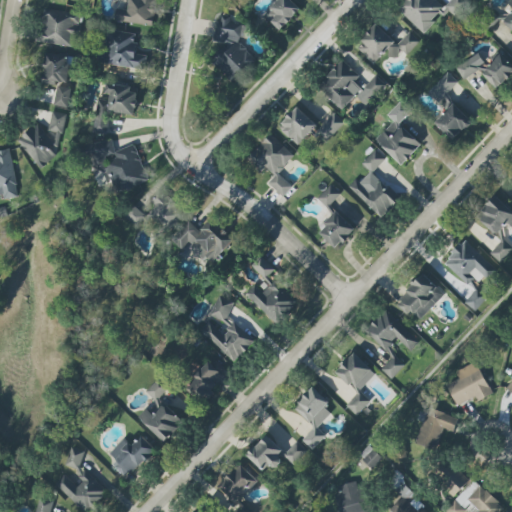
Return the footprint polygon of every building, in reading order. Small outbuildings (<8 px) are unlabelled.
[(155,24),(154,0),(127,0),(127,10),(114,10),(114,23),(155,24)] [(301,9),(291,0),(277,0),(263,15),(280,31),(301,9)] [(422,33),(440,14),(443,17),(448,11),(454,16),(467,3),(464,0),(450,0),(443,8),(435,0),(403,0),(396,8),(422,33)] [(511,0),(509,0),(506,3),(511,8),(511,11),(502,22),(511,31),(511,0)] [(35,42),(75,47),(79,15),(44,10),(41,32),(37,31),(35,42)] [(251,57),(247,57),(248,46),(242,45),(244,21),(216,19),(214,42),(219,42),(216,66),(225,67),(224,74),(249,77),(251,57)] [(384,52),(392,59),(401,50),(406,55),(419,41),(409,32),(397,45),(376,24),(355,46),(373,64),(384,52)] [(145,69),(146,55),(136,54),(137,42),(134,42),(135,34),(106,31),(103,65),(145,69)] [(53,106),(65,108),(72,57),(45,53),(41,83),(56,84),(53,106)] [(481,73),(495,89),(511,73),(511,62),(502,53),(481,73)] [(462,79),(480,69),(473,57),(455,67),(462,79)] [(359,77),(342,61),(317,87),(341,110),(361,89),(353,82),(359,77)] [(458,83),(448,72),(426,92),(436,103),(458,83)] [(373,100),(385,83),(374,75),(362,92),(373,100)] [(107,134),(109,113),(134,115),(137,89),(105,85),(103,100),(96,99),(93,133),(107,134)] [(401,166),(421,146),(398,123),(410,111),(402,102),(380,123),(386,129),(375,140),(401,166)] [(453,103),(434,124),(453,141),(472,121),(453,103)] [(278,127),(297,146),(317,126),(297,107),(278,127)] [(20,154),(34,156),(33,167),(53,170),(61,114),(51,112),(48,129),(24,125),(20,154)] [(316,133),(328,142),(343,121),(331,112),(316,133)] [(293,157),(270,134),(247,158),(261,171),(265,167),(274,176),(268,183),(282,197),(292,187),(278,173),(293,157)] [(82,148),(97,186),(110,181),(115,194),(148,181),(134,144),(115,152),(109,137),(82,148)] [(349,186),(380,219),(400,200),(373,171),(385,160),(375,149),(360,163),(373,176),(362,186),(356,179),(349,186)] [(317,198),(327,208),(340,194),(330,184),(317,198)] [(171,232),(187,209),(161,192),(146,215),(129,204),(122,216),(139,228),(147,217),(171,232)] [(475,218),(501,240),(489,254),(500,264),(511,250),(511,245),(505,239),(511,230),(511,211),(495,196),(475,218)] [(318,233),(336,249),(355,229),(337,212),(318,233)] [(198,231),(188,221),(169,239),(180,250),(186,244),(206,265),(232,241),(211,219),(198,231)] [(444,262),(470,287),(481,275),(487,281),(497,271),(464,240),(444,262)] [(274,269),(260,256),(251,266),(265,280),(274,269)] [(417,323),(444,294),(423,274),(396,303),(417,323)] [(297,303),(273,281),(263,293),(254,285),(245,295),(277,324),(297,303)] [(464,303),(476,311),(487,296),(475,288),(464,303)] [(234,363),(253,341),(228,318),(235,300),(221,294),(215,302),(212,309),(194,330),(215,349),(221,351),(234,363)] [(392,357),(380,370),(391,380),(406,364),(388,348),(396,339),(409,351),(418,341),(385,309),(364,331),(392,357)] [(356,416),(369,402),(358,392),(375,374),(353,353),(335,373),(357,393),(345,406),(356,416)] [(224,377),(208,362),(198,373),(198,372),(185,386),(201,401),(224,377)] [(456,406),(471,399),(473,403),(491,395),(476,362),(455,372),(459,379),(446,385),(456,406)] [(145,391),(155,401),(168,388),(158,378),(145,391)] [(329,402),(313,387),(293,408),(314,427),(301,441),(312,450),(325,436),(317,428),(330,414),(324,408),(329,402)] [(147,409),(139,417),(163,443),(183,424),(165,404),(153,415),(147,409)] [(453,432),(458,419),(428,407),(415,442),(435,450),(443,428),(453,432)] [(268,465),(274,470),(282,461),(275,455),(281,449),(266,435),(246,456),(263,471),(268,465)] [(157,450),(141,436),(132,446),(123,438),(109,454),(116,460),(111,465),(128,480),(157,450)] [(307,450),(296,441),(283,456),(293,466),(307,450)] [(55,484),(85,511),(89,511),(109,492),(78,462),(85,454),(76,445),(59,462),(68,470),(55,484)] [(358,457),(372,468),(381,458),(368,446),(358,457)] [(236,501),(259,481),(242,461),(216,484),(239,510),(241,508),(236,501)] [(439,468),(447,476),(440,483),(453,496),(468,482),(447,461),(439,468)] [(391,511),(427,511),(425,509),(420,511),(417,511),(405,497),(410,493),(398,477),(391,483),(402,497),(389,509),(391,511)] [(367,511),(358,480),(341,485),(343,491),(332,494),(336,511),(367,511)] [(500,511),(503,509),(475,480),(444,511),(445,511),(463,511),(471,504),(478,511),(476,511),(500,511)] [(214,511),(217,508),(213,506),(220,493),(212,489),(199,511),(214,511)] [(50,511),(53,501),(37,497),(33,511),(50,511)]
